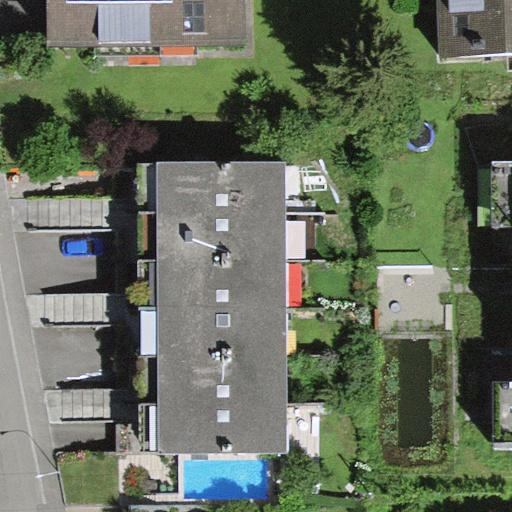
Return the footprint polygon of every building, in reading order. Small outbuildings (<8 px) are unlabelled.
[(58,0),(59,44),(254,42),(253,0),(58,0)] [(511,0),(448,0),(451,53),(511,51),(511,0)] [(511,157),(494,157),(495,226),(511,226),(511,382),(492,383),(492,453),(511,452),(511,157)] [(297,454),(293,159),(168,160),(168,206),(168,230),(169,291),(169,314),(170,400),(171,427),(171,456),(297,454)] [(276,511),(277,504),(126,503),(125,511),(276,511)]
